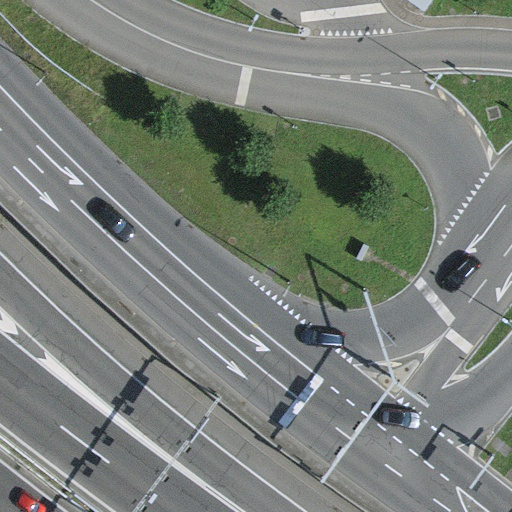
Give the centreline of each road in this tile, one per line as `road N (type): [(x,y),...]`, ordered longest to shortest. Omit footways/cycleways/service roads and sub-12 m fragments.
road 1 (unclassified): [(83,0),(143,44),(198,69),(403,110),(437,128),(476,191),(483,230),(481,266),(446,317)]
road 2 (motorway): [(245,511),(0,277)]
road 3 (primary): [(240,332),(0,108)]
road 4 (motorway): [(166,511),(0,382)]
road 5 (unclassified): [(446,317),(366,340),(240,332)]
road 6 (primary): [(397,455),(240,332)]
road 7 (unclassified): [(446,317),(397,455)]
